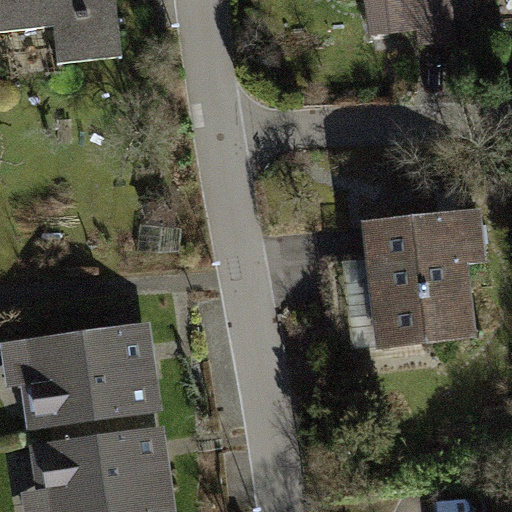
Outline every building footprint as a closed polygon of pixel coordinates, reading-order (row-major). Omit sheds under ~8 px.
[(114,0),(0,0),(0,35),(48,31),(52,69),(121,63),(114,0)] [(367,0),(371,30),(419,24),(421,43),(453,39),(448,0),(367,0)] [(483,221),(367,230),(377,355),(475,347),(468,266),(486,264),(483,221)] [(154,330),(11,346),(16,391),(33,389),(38,432),(164,417),(154,330)] [(172,511),(163,435),(39,451),(45,493),(27,495),(29,511),(172,511)]
